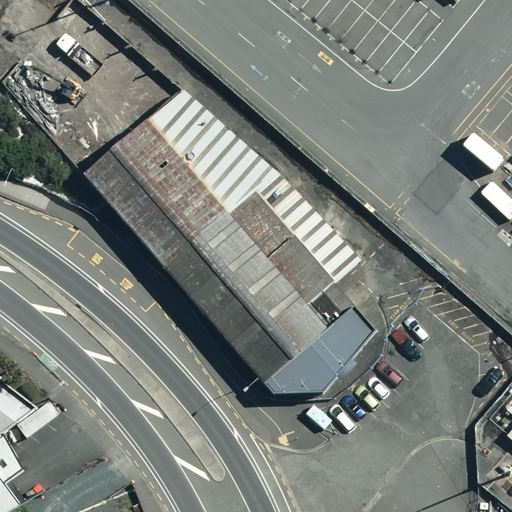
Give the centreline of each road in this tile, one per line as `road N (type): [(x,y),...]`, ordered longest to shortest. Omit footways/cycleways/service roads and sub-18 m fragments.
road 1 (trunk): [(0,231),(154,349),(228,445),(263,511)]
road 2 (trunk): [(191,511),(173,475),(94,378),(0,297)]
